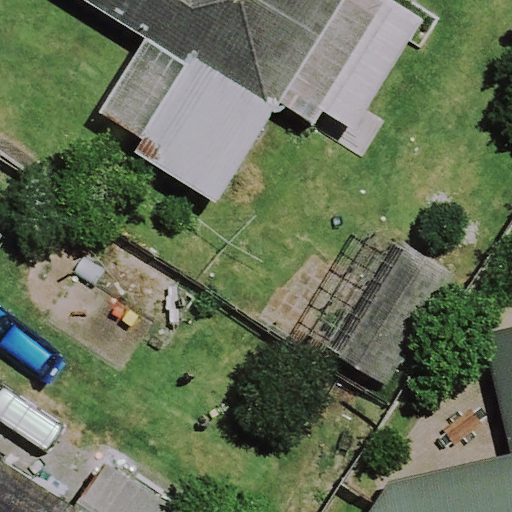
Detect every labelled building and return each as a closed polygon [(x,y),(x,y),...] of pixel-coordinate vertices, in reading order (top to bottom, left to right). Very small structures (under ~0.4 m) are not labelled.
[(88,0),(154,39),(98,133),(224,208),(289,100),(360,143),(428,29),(379,0),(88,0)] [(457,275),(368,228),(308,340),(397,388),(457,275)] [(511,511),(511,339),(500,342),(511,396),(511,467),(377,497),(380,511),(511,511)] [(231,511),(129,447),(88,511),(231,511)] [(0,511),(18,511),(0,500),(0,511)]
